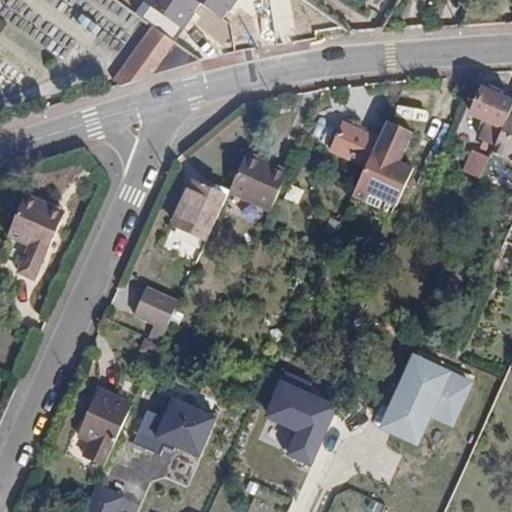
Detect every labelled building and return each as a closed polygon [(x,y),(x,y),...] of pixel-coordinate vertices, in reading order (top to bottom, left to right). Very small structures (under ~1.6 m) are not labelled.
[(201,5),(193,0),(145,0),(144,2),(184,29),(201,5)] [(236,0),(197,0),(224,18),(236,0)] [(489,10),(470,10),(462,25),(489,23),(489,10)] [(153,26),(115,81),(121,85),(127,83),(198,61),(153,26)] [(489,121),(502,127),(511,105),(511,99),(482,86),(471,112),(489,121)] [(494,146),(491,152),(511,161),(511,105),(502,127),(494,146)] [(331,149),(366,166),(379,138),(344,121),(331,149)] [(481,140),(494,146),(502,127),(489,121),(481,140)] [(414,136),(388,124),(366,166),(352,197),(377,210),(382,201),(395,208),(414,169),(402,162),(414,136)] [(473,151),(465,170),(480,177),(488,158),(473,151)] [(247,153),(229,192),(269,210),(287,172),(247,153)] [(192,181),(174,224),(208,238),(227,196),(192,181)] [(22,197),(5,236),(22,244),(39,204),(22,197)] [(47,220),(51,210),(39,204),(22,244),(33,249),(22,277),(40,285),(65,228),(47,220)] [(65,228),(70,218),(51,210),(47,220),(65,228)] [(331,218),(325,230),(334,235),(340,222),(331,218)] [(156,324),(149,337),(161,342),(179,302),(146,287),(135,314),(156,324)] [(477,379),(412,355),(382,427),(419,446),(434,417),(457,427),(477,379)] [(337,405),(278,381),(263,417),(297,431),(287,456),(312,466),(337,405)] [(86,456),(105,465),(133,405),(101,390),(81,436),(93,441),(86,456)] [(219,415),(164,393),(157,413),(147,409),(133,443),(161,454),(164,445),(201,459),(219,415)] [(119,511),(125,499),(96,488),(86,511),(119,511)]
